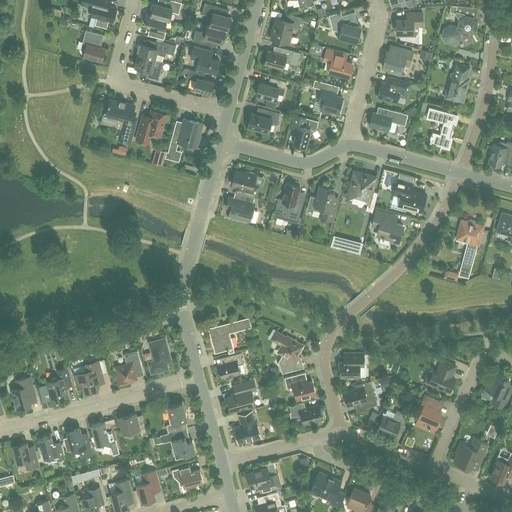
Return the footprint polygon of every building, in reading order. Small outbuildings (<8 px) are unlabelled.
[(81,0),(81,4),(93,7),(90,15),(91,16),(89,25),(94,27),(95,25),(107,28),(109,20),(113,21),(115,15),(116,15),(117,10),(116,9),(117,7),(104,4),(104,0),(81,0)] [(179,2),(173,0),(172,0),(169,0),(168,6),(154,3),(151,15),(167,19),(169,20),(171,12),(179,14),(182,2),(179,2)] [(226,29),(228,30),(231,17),(219,13),(220,7),(205,2),(202,13),(208,15),(207,17),(211,18),(210,24),(226,29)] [(473,7),(457,5),(451,5),(449,11),(455,13),(459,19),(457,26),(450,24),(443,28),(441,36),(446,43),(453,44),(460,40),(462,33),(469,35),(476,31),(478,23),(474,16),(471,15),(473,7)] [(337,17),(340,26),(337,38),(357,43),(357,41),(361,42),(362,38),(360,32),(361,26),(356,25),(353,12),(337,17)] [(396,19),(396,33),(401,33),(401,38),(414,41),(414,26),(419,26),(423,26),(423,12),(406,12),(406,19),(396,19)] [(277,17),(271,38),(288,42),(292,26),(299,28),(301,21),(308,24),(309,19),(286,13),(285,19),(277,17)] [(151,15),(149,14),(147,14),(145,20),(147,21),(146,26),(150,28),(152,30),(153,30),(152,36),(164,39),(166,32),(164,31),(167,19),(151,15)] [(62,26),(69,28),(71,22),(63,20),(62,26)] [(210,24),(208,24),(206,30),(202,29),(201,31),(196,30),(193,41),(208,45),(210,38),(222,41),(226,29),(210,24)] [(104,34),(86,30),(81,49),(83,54),(83,56),(102,61),(106,48),(101,46),(100,42),(101,39),(102,39),(104,34)] [(141,43),(138,55),(154,59),(156,53),(165,56),(166,52),(174,54),(176,45),(164,42),(163,43),(156,41),(154,47),(141,43)] [(194,45),(191,58),(198,60),(197,66),(216,72),(219,60),(211,58),(212,56),(207,54),(208,49),(194,45)] [(387,50),(383,67),(389,68),(388,70),(401,74),(403,63),(409,65),(413,51),(399,47),(398,53),(387,50)] [(268,50),(265,63),(283,68),(285,62),(297,65),(301,52),(283,48),(281,54),(268,50)] [(347,54),(326,49),(323,60),(331,62),(329,71),(349,76),(353,63),(345,61),(347,54)] [(431,55),(432,52),(425,50),(421,49),(419,57),(423,58),(430,59),(431,55)] [(154,59),(138,55),(135,66),(148,70),(146,76),(158,79),(163,62),(154,59)] [(452,73),(445,97),(463,102),(470,78),(467,77),(470,66),(456,63),(453,74),(452,73)] [(205,73),(189,69),(187,76),(197,78),(194,88),(211,93),(211,92),(213,91),(214,88),(213,86),(214,81),(204,79),(205,73)] [(283,95),(284,93),(287,81),(274,78),(272,85),(260,81),(259,83),(260,83),(257,93),(256,94),(275,99),(277,93),(283,95)] [(382,82),(378,97),(396,102),(399,92),(407,94),(410,82),(396,79),(394,85),(382,82)] [(342,105),(340,105),(342,97),(335,95),(335,92),(328,90),(329,83),(315,80),(313,87),(322,89),(318,101),(323,102),(321,110),(330,113),(330,110),(338,112),(339,111),(340,111),(342,105)] [(291,89),(297,91),(299,84),(293,82),(292,85),(291,89)] [(110,99),(106,114),(112,116),(112,117),(114,118),(114,117),(118,118),(115,127),(120,128),(124,129),(121,140),(131,142),(135,127),(129,125),(130,122),(132,115),(135,105),(125,102),(126,100),(125,100),(125,102),(121,101),(121,99),(120,99),(119,102),(110,99)] [(429,107),(426,118),(443,122),(440,134),(433,132),(432,134),(431,134),(430,138),(431,138),(430,143),(449,148),(451,137),(454,125),(455,125),(457,114),(429,107)] [(373,112),(369,125),(395,132),(398,123),(405,125),(408,114),(387,108),(385,115),(373,112)] [(143,114),(136,139),(145,142),(146,136),(149,137),(151,133),(160,136),(166,113),(165,113),(165,111),(161,110),(159,111),(151,109),(149,116),(143,114)] [(266,116),(251,112),(248,126),(268,131),(271,122),(277,124),(280,113),(268,109),(266,116)] [(318,121),(306,118),(295,115),(291,128),(297,130),(293,143),(306,146),(307,141),(314,137),(310,131),(310,129),(315,130),(318,121)] [(168,152),(175,154),(178,142),(196,147),(203,123),(184,118),(180,134),(173,133),(168,152)] [(493,143),(488,162),(501,166),(502,162),(511,164),(511,141),(507,141),(507,143),(500,141),(496,144),(493,143)] [(121,146),(119,153),(126,155),(128,148),(121,146)] [(256,174),(255,174),(251,171),(247,171),(246,171),(245,173),(236,170),(232,185),(237,186),(235,192),(240,193),(254,197),(258,184),(254,183),(256,174)] [(350,191),(348,198),(368,203),(366,209),(372,211),(377,192),(372,191),(375,177),(368,175),(367,176),(354,173),(352,183),(351,184),(349,190),(350,191)] [(398,180),(394,194),(401,196),(399,205),(421,211),(426,194),(410,190),(412,184),(398,180)] [(300,187),(287,183),(282,199),(278,198),(275,208),(286,211),(285,216),(298,220),(303,202),(296,200),(300,187)] [(306,208),(321,211),(320,217),(333,220),(330,229),(334,229),(336,220),(333,219),(339,197),(333,196),(334,189),(320,185),(317,197),(310,195),(306,208)] [(254,197),(240,193),(235,192),(234,197),(229,196),(226,207),(231,208),(229,215),(250,221),(254,203),(253,202),(254,197)] [(399,243),(401,232),(402,232),(400,232),(402,225),(391,221),(393,215),(376,210),(372,225),(379,227),(378,228),(380,229),(378,236),(390,239),(390,241),(399,243)] [(511,241),(511,214),(502,212),(497,231),(511,235),(510,241),(511,241)] [(478,244),(482,232),(484,225),(477,223),(476,221),(474,219),(470,218),(468,219),(466,220),(461,219),(456,238),(469,242),(460,275),(469,277),(477,244),(478,244)] [(299,226),(298,225),(296,231),(289,229),(288,235),(296,237),(299,226)] [(353,239),(350,250),(360,253),(363,242),(353,239)] [(457,272),(445,269),(444,275),(456,279),(457,272)] [(249,317),(208,327),(215,353),(233,348),(229,333),(252,327),(249,317)] [(151,321),(144,323),(146,331),(154,329),(151,321)] [(287,337),(278,332),(274,330),(269,339),(280,345),(276,352),(282,355),(278,363),(281,365),(280,366),(282,373),(286,372),(296,369),(294,360),(303,345),(297,342),(296,338),(293,339),(287,336),(287,337)] [(149,342),(152,351),(154,360),(149,361),(152,373),(168,368),(167,362),(171,361),(165,338),(149,342)] [(126,363),(115,366),(120,383),(122,383),(122,384),(129,382),(128,381),(137,379),(134,367),(142,365),(137,350),(124,354),(126,363)] [(230,361),(218,364),(222,378),(240,373),(238,364),(243,363),(241,352),(228,355),(230,361)] [(344,353),(344,362),(341,362),(341,361),(340,361),(340,362),(338,362),(338,368),(340,368),(340,377),(360,377),(360,365),(364,365),(364,352),(344,353)] [(96,384),(104,381),(102,373),(107,371),(104,359),(86,364),(87,370),(74,374),(77,385),(83,383),(85,392),(86,392),(97,389),(98,389),(96,384)] [(424,381),(428,383),(449,392),(455,378),(451,376),(456,365),(442,359),(437,370),(430,367),(424,381)] [(396,372),(398,366),(392,363),(389,369),(396,372)] [(47,385),(40,387),(43,401),(51,399),(52,401),(62,399),(61,396),(68,395),(64,383),(71,381),(67,367),(58,370),(60,377),(46,381),(47,385)] [(37,399),(32,381),(35,380),(32,370),(26,372),(27,377),(17,379),(16,381),(18,387),(12,389),(14,397),(12,399),(15,401),(17,409),(31,405),(30,401),(37,399)] [(511,388),(511,384),(508,382),(510,377),(496,371),(492,382),(490,381),(486,389),(495,393),(491,402),(504,407),(511,388)] [(305,372),(284,377),(286,384),(292,383),(297,399),(316,394),(312,381),(308,382),(305,372)] [(263,376),(257,378),(258,385),(265,383),(263,376)] [(389,386),(387,377),(380,379),(382,387),(386,386),(389,386)] [(236,395),(227,397),(230,411),(255,404),(252,390),(256,389),(254,380),(233,385),(236,395)] [(377,404),(373,390),(365,392),(364,386),(343,392),(347,405),(364,401),(365,407),(377,404)] [(443,402),(435,399),(424,394),(421,402),(424,403),(415,424),(422,427),(423,424),(429,426),(428,430),(434,432),(442,413),(439,412),(443,402)] [(187,428),(188,428),(186,420),(187,420),(182,401),(167,405),(172,423),(166,425),(168,433),(187,428)] [(304,401),(289,405),(292,417),(302,414),(304,424),(322,419),(319,404),(306,408),(304,401)] [(383,416),(377,429),(394,436),(399,426),(405,428),(410,416),(397,410),(392,420),(383,416)] [(242,425),(235,427),(239,442),(260,436),(256,421),(254,422),(251,411),(239,414),(242,425)] [(134,430),(139,428),(141,436),(148,434),(144,422),(138,424),(135,413),(119,417),(124,433),(125,434),(125,435),(126,435),(126,436),(127,436),(128,437),(129,437),(130,437),(131,436),(132,436),(133,436),(133,435),(134,434),(134,433),(134,432),(134,431),(134,430)] [(119,453),(117,446),(113,428),(107,429),(105,427),(106,426),(105,423),(101,422),(92,424),(95,436),(96,440),(97,444),(98,443),(99,447),(104,445),(111,447),(113,455),(119,453)] [(66,447),(72,446),(73,450),(80,448),(82,457),(93,454),(87,432),(81,434),(79,427),(68,431),(69,436),(64,438),(66,447)] [(168,433),(160,435),(163,442),(174,440),(177,451),(185,449),(187,454),(196,452),(193,440),(187,442),(185,437),(189,436),(187,428),(168,433)] [(48,436),(39,438),(44,455),(53,461),(65,457),(61,443),(56,445),(54,443),(52,439),(48,436)] [(458,452),(454,461),(471,468),(471,467),(477,469),(483,457),(488,444),(478,440),(475,438),(471,447),(463,444),(460,443),(456,451),(458,452)] [(26,442),(13,445),(17,462),(24,460),(27,469),(40,465),(36,453),(30,454),(26,442)] [(511,474),(511,456),(510,455),(506,463),(499,459),(491,477),(503,482),(507,472),(511,474)] [(190,465),(172,470),(174,476),(179,481),(180,486),(183,485),(184,486),(203,481),(200,468),(192,471),(190,465)] [(251,487),(259,485),(261,492),(281,486),(277,473),(269,475),(267,467),(248,472),(250,480),(249,480),(251,487)] [(86,471),(87,478),(100,474),(98,468),(86,471)] [(155,470),(142,473),(144,482),(138,483),(142,502),(144,501),(145,503),(146,503),(148,503),(149,502),(149,500),(155,498),(153,492),(160,490),(155,470)] [(314,485),(312,488),(311,492),(332,501),(331,504),(339,507),(345,494),(337,490),(341,481),(319,471),(317,478),(315,479),(313,483),(314,485)] [(13,474),(0,477),(0,485),(15,481),(13,474)] [(68,485),(70,491),(75,489),(72,476),(65,478),(67,485),(68,485)] [(118,490),(111,492),(116,509),(129,505),(128,503),(134,501),(128,478),(115,482),(118,490)] [(354,486),(347,503),(355,507),(353,511),(369,511),(371,508),(365,505),(370,493),(354,486)] [(99,511),(97,504),(104,502),(99,487),(89,490),(90,495),(82,498),(86,511),(99,511)] [(269,501),(256,505),(257,511),(278,511),(277,506),(281,505),(278,491),(267,494),(269,501)] [(55,508),(57,507),(58,511),(79,511),(74,493),(61,496),(61,497),(53,499),(55,508)] [(391,511),(395,504),(390,502),(389,499),(387,500),(382,498),(376,511),(391,511)] [(52,511),(49,499),(37,503),(35,503),(32,510),(32,511),(52,511)]
